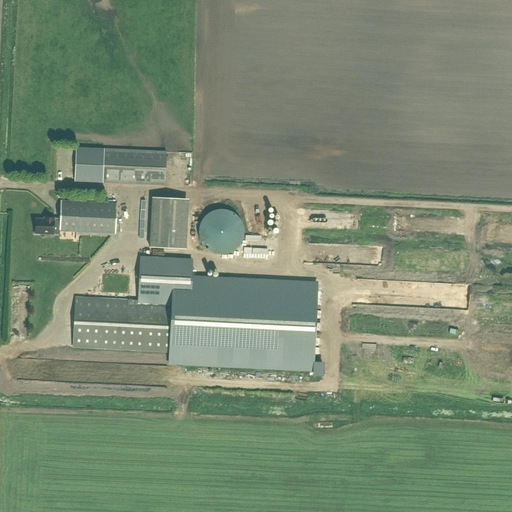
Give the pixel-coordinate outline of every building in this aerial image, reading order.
[(166,186),(167,152),(78,148),(77,182),(166,186)] [(184,248),(185,198),(149,197),(147,247),(184,248)] [(115,235),(116,203),(60,201),(59,221),(54,220),(54,219),(45,218),(44,220),(36,220),(36,233),(59,234),(59,232),(115,235)] [(243,246),(232,207),(195,217),(206,256),(243,246)] [(141,257),(138,301),(75,297),(72,348),(170,353),(169,363),(312,370),(316,285),(191,279),(192,260),(141,257)]
